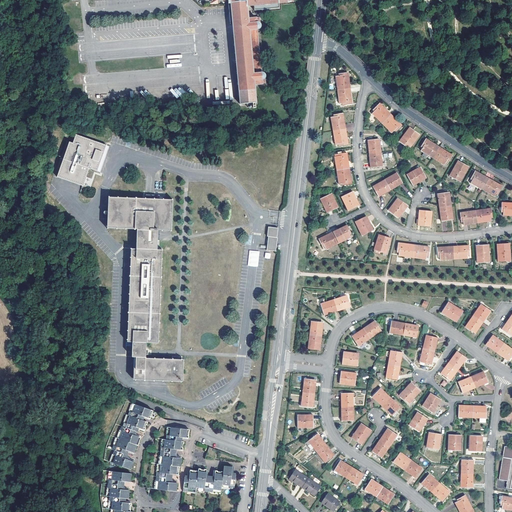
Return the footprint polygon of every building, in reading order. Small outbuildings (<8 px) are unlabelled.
[(227,0),(228,0),(228,4),(230,24),(232,24),(237,74),(240,104),(256,102),(254,85),(266,84),(264,75),(264,74),(263,73),(261,73),(257,29),(258,29),(259,28),(260,26),(259,17),(248,19),(246,6),(253,5),(254,10),(279,8),(278,3),(293,2),(292,0),(227,0)] [(344,75),(341,76),(336,77),(338,90),(350,88),(348,73),(344,73),(344,75)] [(348,103),(349,104),(352,104),(350,88),(338,90),(339,104),(345,103),(348,103)] [(378,108),(376,110),(372,113),(382,123),(390,114),(379,103),(376,106),(378,108)] [(331,117),(333,131),(345,129),(343,113),(339,114),(340,116),(336,116),(331,117)] [(390,114),(382,123),(392,133),(395,130),(397,127),(399,129),(402,126),(390,114)] [(405,138),(401,144),(409,149),(419,135),(410,128),(403,137),(405,138)] [(348,144),(345,129),(333,131),(336,144),(341,143),(344,143),(344,145),(348,144)] [(95,171),(98,172),(107,146),(77,135),(74,144),(70,142),(58,177),(88,188),(95,171)] [(368,140),(369,154),(381,153),(380,146),(377,146),(377,139),(368,140)] [(432,157),(439,148),(426,139),(424,142),(426,143),(424,146),(421,150),(432,157)] [(448,158),(450,159),(452,156),(439,148),(432,157),(444,165),(447,161),(448,158)] [(346,153),(343,153),(343,155),(340,155),(335,156),(337,170),(349,168),(346,153)] [(371,168),(379,167),(379,160),(381,160),(381,153),(369,154),(371,168)] [(455,172),(452,178),(460,182),(469,167),(458,161),(453,170),(455,172)] [(351,184),(349,168),(337,170),(339,184),(344,183),(347,183),(347,184),(351,184)] [(407,175),(412,186),(420,181),(419,179),(425,176),(420,168),(407,175)] [(483,190),(489,179),(475,172),(473,175),(475,176),(473,179),(471,183),(483,190)] [(392,179),(391,176),(385,180),(390,189),(402,183),(398,175),(392,179)] [(499,189),(501,190),(502,187),(489,179),(483,190),(495,196),(497,192),(499,189)] [(374,189),(378,196),(390,189),(385,180),(379,183),(380,186),(374,189)] [(342,197),(348,210),(356,206),(354,200),(356,199),(352,191),(342,197)] [(447,199),(446,192),(438,194),(439,207),(451,206),(450,199),(447,199)] [(320,199),(327,213),(335,208),(332,203),(335,202),(331,193),(320,199)] [(134,358),(134,379),(183,382),(184,360),(146,359),(146,343),(159,344),(163,250),(158,250),(159,230),(172,231),(174,200),(109,197),(107,228),(137,229),(136,249),(131,249),(127,342),(132,342),(132,358),(134,358)] [(395,207),(391,213),(398,218),(408,206),(398,199),(393,206),(395,207)] [(503,206),(503,210),(503,215),(511,215),(511,203),(501,203),(501,206),(503,206)] [(449,213),(452,213),(451,206),(439,207),(442,221),(450,220),(449,213)] [(491,209),(476,211),(477,223),(491,221),(490,216),(490,212),(492,212),(491,209)] [(422,219),(421,226),(430,227),(431,212),(420,210),(419,219),(422,219)] [(463,216),(463,219),(464,224),(477,223),(476,211),(460,213),(461,217),(463,216)] [(355,221),(362,235),(371,231),(368,225),(370,224),(366,216),(355,221)] [(347,225),(333,232),(338,243),(350,237),(348,233),(347,230),(349,229),(347,225)] [(266,251),(275,252),(277,239),(276,239),(278,229),(268,228),(267,237),(268,237),(266,251)] [(319,239),(320,243),(323,242),(324,244),(326,249),(338,243),(333,232),(319,239)] [(385,246),(388,247),(390,238),(379,235),(375,250),(383,252),(385,246)] [(398,244),(398,247),(400,247),(400,250),(399,255),(412,257),(414,246),(398,244)] [(497,245),(498,255),(501,255),(501,262),(510,262),(509,244),(497,245)] [(477,246),(478,257),(480,256),(481,263),(489,263),(489,245),(477,246)] [(425,259),(426,254),(427,251),(429,251),(429,248),(414,246),(412,257),(425,259)] [(469,246),(453,247),(454,259),(468,258),(468,253),(467,250),(469,250),(469,246)] [(437,248),(438,252),(440,252),(440,255),(440,260),(454,259),(453,247),(437,248)] [(339,301),(338,298),(332,301),(335,311),(348,307),(346,299),(339,301)] [(322,316),(335,311),(332,301),(325,303),(326,305),(320,307),(322,316)] [(451,308),(445,305),(440,312),(455,322),(462,312),(452,306),(451,308)] [(478,312),(476,311),(472,316),(481,323),(489,311),(482,307),(478,312)] [(472,316),(468,322),(470,324),(466,329),(473,334),(481,323),(472,316)] [(506,325),(502,331),(510,336),(511,333),(511,321),(508,319),(504,324),(506,325)] [(320,337),(320,330),(318,330),(318,323),(310,322),(308,336),(320,337)] [(397,326),(389,325),(388,333),(402,336),(404,324),(397,323),(397,326)] [(375,324),(369,328),(367,326),(362,329),(368,339),(380,331),(375,324)] [(415,338),(417,330),(410,329),(410,326),(404,324),(402,336),(415,338)] [(358,336),(352,340),(356,347),(368,339),(362,329),(356,333),(358,336)] [(320,337),(308,336),(307,349),(315,351),(316,344),(319,344),(320,337)] [(422,349),(433,352),(436,338),(428,336),(426,343),(423,343),(422,349)] [(495,342),(489,338),(485,345),(496,353),(502,344),(497,340),(495,342)] [(507,361),(511,354),(506,350),(508,348),(502,344),(496,353),(507,361)] [(433,352),(422,349),(419,363),(427,365),(429,358),(431,358),(433,352)] [(387,365),(399,367),(401,355),(401,353),(392,352),(391,359),(388,359),(387,365)] [(357,367),(358,357),(351,356),(351,354),(342,353),(341,365),(357,367)] [(458,354),(454,360),(452,358),(448,363),(457,370),(465,359),(458,354)] [(446,371),(442,377),(449,381),(457,370),(448,363),(444,369),(446,371)] [(386,372),(389,372),(388,380),(396,381),(399,367),(387,365),(386,372)] [(352,374),(340,372),(339,384),(354,386),(355,377),(352,376),(352,374)] [(479,376),(477,377),(476,374),(470,377),(475,388),(487,383),(483,374),(479,376)] [(475,388),(470,377),(464,379),(465,382),(458,385),(462,393),(465,392),(475,388)] [(312,381),(303,380),(302,393),(313,395),(314,385),(311,384),(312,381)] [(411,384),(403,392),(405,393),(400,398),(407,404),(419,391),(411,384)] [(383,396),(378,391),(371,398),(381,407),(389,399),(385,394),(383,396)] [(313,395),(302,393),(300,408),(309,408),(310,402),(312,402),(313,395)] [(341,398),(341,408),(352,408),(352,394),(343,395),(343,398),(341,398)] [(430,394),(425,401),(427,403),(424,409),(431,413),(440,400),(430,394)] [(397,410),(392,405),(394,403),(389,399),(381,407),(390,415),(391,416),(397,410)] [(117,437),(118,438),(122,426),(123,427),(128,415),(133,403),(127,401),(110,435),(106,447),(104,460),(111,462),(115,450),(113,449),(117,437)] [(146,416),(145,418),(150,419),(153,410),(136,404),(131,416),(142,420),(143,417),(144,416),(146,416)] [(463,410),(458,409),(458,417),(471,418),(472,407),(465,407),(465,410),(463,410)] [(485,418),(486,410),(479,410),(479,407),(472,407),(471,418),(479,418),(479,422),(485,423),(485,418)] [(349,415),(352,415),(352,408),(341,408),(341,422),(349,422),(349,415)] [(415,420),(413,419),(408,426),(418,432),(427,419),(419,414),(415,420)] [(130,416),(126,428),(136,431),(137,431),(138,429),(138,427),(140,428),(140,430),(144,431),(148,422),(142,420),(131,416),(130,416)] [(303,419),(296,419),(296,427),(312,427),(312,416),(303,416),(303,419)] [(360,424),(354,433),(357,435),(356,436),(353,441),(360,445),(370,430),(360,424)] [(121,439),(138,445),(142,436),(137,435),(136,436),(134,435),(135,434),(136,431),(126,428),(125,427),(121,439)] [(170,427),(168,440),(180,441),(180,438),(181,437),(183,437),(183,439),(188,439),(189,429),(170,427)] [(396,435),(390,431),(387,435),(386,437),(383,435),(379,441),(388,447),(396,435)] [(440,434),(428,433),(427,441),(430,441),(429,448),(437,450),(440,434)] [(460,444),(460,436),(448,435),(448,450),(457,451),(457,444),(460,444)] [(318,441),(314,436),(307,441),(305,443),(307,446),(310,444),(312,448),(316,452),(325,445),(321,440),(318,441)] [(472,448),(472,451),(481,451),(481,436),(469,436),(469,448),(472,448)] [(134,454),(138,445),(121,439),(120,438),(115,450),(117,451),(126,454),(127,452),(128,450),(130,451),(129,452),(134,454)] [(184,441),(180,441),(168,440),(166,439),(165,439),(164,451),(175,453),(175,450),(175,449),(178,449),(178,451),(182,451),(184,441)] [(375,446),(378,448),(374,454),(380,458),(388,447),(379,441),(375,446)] [(328,454),(327,452),(329,451),(325,445),(316,452),(324,463),(331,458),(328,454)] [(511,447),(504,446),(498,480),(506,481),(505,488),(511,489),(511,447)] [(117,451),(113,463),(131,469),(134,460),(130,459),(129,460),(127,459),(128,458),(129,455),(126,454),(117,451)] [(175,453),(164,451),(162,464),(179,466),(181,466),(182,457),(177,456),(176,457),(174,457),(174,456),(175,453)] [(403,460),(398,455),(392,462),(404,471),(411,461),(405,457),(403,460)] [(473,461),(464,460),(464,467),(461,467),(461,474),(472,474),(473,461)] [(420,472),(414,468),(416,465),(411,461),(404,471),(415,479),(420,472)] [(338,463),(334,470),(346,478),(352,468),(345,465),(344,467),(338,463)] [(179,466),(162,464),(161,464),(159,477),(171,478),(171,475),(171,474),(173,474),(173,476),(178,476),(179,466)] [(224,466),(223,472),(221,485),(234,487),(235,475),(233,475),(231,474),(231,472),(233,472),(233,467),(224,466)] [(352,468),(346,478),(357,485),(361,477),(356,474),(357,472),(352,468)] [(198,469),(198,471),(196,488),(208,489),(210,477),(207,477),(206,477),(206,475),(207,475),(208,470),(198,469)] [(111,511),(112,509),(109,509),(111,497),(110,497),(107,496),(109,484),(110,471),(103,470),(100,495),(102,511),(111,511)] [(196,488),(198,471),(188,470),(188,475),(189,476),(189,478),(187,477),(185,477),(183,489),(196,490),(196,488)] [(221,485),(223,472),(213,470),(212,475),(214,475),(214,478),(212,478),(210,477),(208,489),(221,491),(221,488),(221,485)] [(130,483),(132,473),(113,471),(112,484),(123,485),(123,482),(123,481),(125,481),(125,483),(130,483)] [(295,471),(288,481),(300,489),(306,479),(295,471)] [(461,474),(461,481),(464,481),(463,488),(472,488),(472,474),(461,474)] [(170,481),(171,478),(159,477),(158,489),(177,492),(178,482),(172,481),(172,483),(170,482),(170,481)] [(432,482),(427,477),(421,484),(431,492),(438,484),(434,480),(432,482)] [(307,480),(301,490),(313,498),(320,488),(307,480)] [(369,482),(365,490),(376,497),(382,487),(377,484),(376,486),(369,482)] [(111,497),(113,497),(125,498),(129,498),(130,488),(125,488),(125,489),(122,489),(123,487),(123,485),(112,484),(110,497),(111,497)] [(447,495),(442,490),(444,488),(438,484),(431,492),(441,501),(447,495)] [(382,487),(376,497),(388,505),(393,497),(387,494),(389,491),(382,487)] [(327,495),(321,504),(331,511),(333,511),(339,504),(327,495)] [(459,511),(467,511),(472,509),(464,495),(461,497),(462,499),(459,500),(455,503),(459,511)] [(501,498),(501,499),(503,500),(502,503),(501,508),(511,510),(511,498),(507,497),(507,496),(501,495),(500,498),(501,498)] [(115,510),(131,511),(132,502),(127,501),(127,503),(124,503),(125,501),(125,498),(113,497),(112,509),(115,510)]
